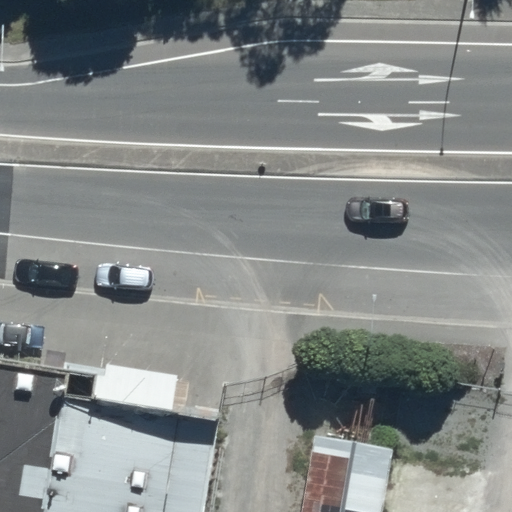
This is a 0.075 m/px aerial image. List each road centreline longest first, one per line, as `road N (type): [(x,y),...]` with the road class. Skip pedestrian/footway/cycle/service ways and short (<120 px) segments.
road 1 (trunk): [(511,227),(0,195)]
road 2 (trunk): [(0,102),(511,104)]
